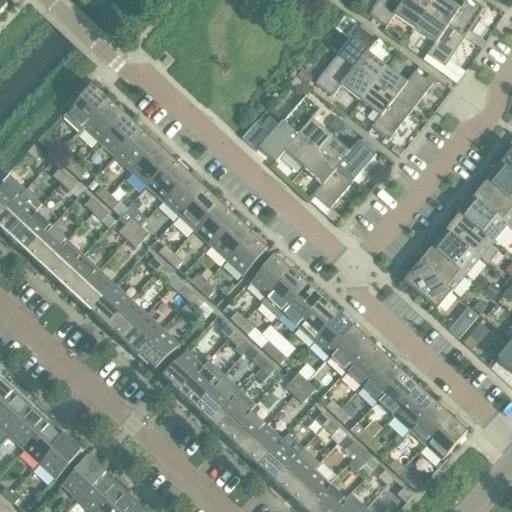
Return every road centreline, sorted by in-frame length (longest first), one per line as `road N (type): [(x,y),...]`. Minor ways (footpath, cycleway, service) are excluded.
road 1 (residential): [(343,282),(329,248),(152,83),(48,0)]
road 2 (residential): [(225,511),(0,303)]
road 3 (residential): [(511,78),(343,282)]
road 4 (residential): [(511,444),(343,282)]
